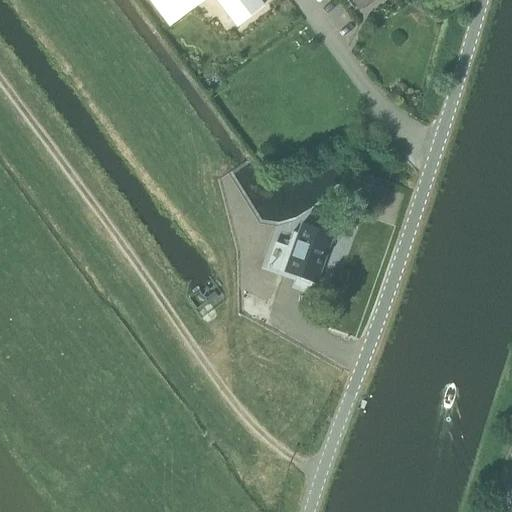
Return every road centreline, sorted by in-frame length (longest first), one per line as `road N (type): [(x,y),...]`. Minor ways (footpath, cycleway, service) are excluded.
road 1 (unclassified): [(309,511),(482,0)]
road 2 (track): [(320,476),(276,450),(217,386),(0,83)]
